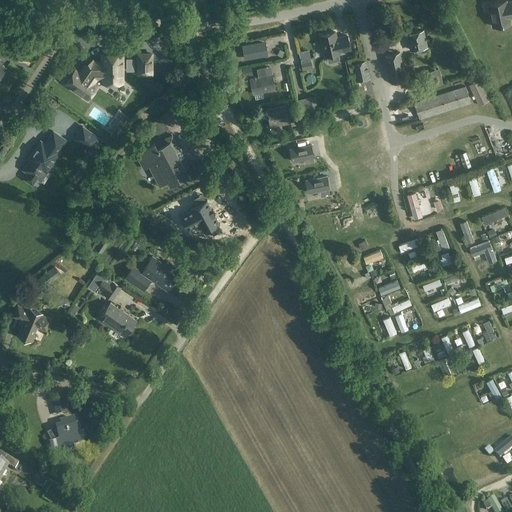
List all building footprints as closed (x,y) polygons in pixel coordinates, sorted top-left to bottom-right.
[(509,16),(511,15),(511,1),(506,3),(506,1),(488,5),(493,26),(510,23),(509,16)] [(382,25),(379,13),(368,16),(371,28),(382,25)] [(407,34),(411,50),(427,46),(423,30),(407,34)] [(335,32),(320,36),(325,56),(328,55),(329,62),(340,60),(338,53),(339,53),(340,52),(350,49),(347,35),(339,37),(337,38),(335,32)] [(263,43),(244,47),(246,56),(265,53),(267,50),(264,48),(266,45),(263,43)] [(305,52),(300,53),(303,69),(309,68),(305,52)] [(384,56),(391,84),(407,80),(400,52),(384,56)] [(123,82),(123,54),(103,54),(103,62),(94,62),(86,66),(80,74),(76,70),(66,83),(88,98),(97,85),(94,83),(97,78),(103,78),(103,82),(107,82),(107,84),(109,86),(117,86),(118,84),(118,82),(123,82)] [(152,54),(139,54),(139,74),(152,74),(152,54)] [(366,60),(352,63),(359,97),(374,94),(366,60)] [(242,69),(243,77),(250,75),(249,68),(242,69)] [(260,77),(251,79),(254,94),(275,89),(272,74),(260,77)] [(479,105),(489,100),(479,80),(469,85),(479,105)] [(420,120),(471,103),(465,86),(414,103),(420,120)] [(320,108),(317,94),(308,96),(312,110),(320,108)] [(266,109),(270,128),(291,124),(290,122),(297,121),(295,110),(287,111),(286,105),(266,109)] [(133,120),(124,114),(110,134),(118,140),(133,120)] [(75,138),(91,149),(99,137),(83,127),(75,138)] [(56,158),(55,156),(66,140),(54,132),(45,144),(41,141),(33,153),(34,154),(24,170),(29,173),(25,179),(33,184),(43,169),(47,172),(56,158)] [(171,185),(186,176),(188,175),(175,151),(180,149),(172,135),(155,144),(155,143),(136,153),(145,168),(150,165),(160,184),(168,180),(171,185)] [(307,158),(308,162),(314,161),(313,157),(314,157),(311,144),(290,149),(293,161),(307,158)] [(498,172),(491,174),(495,197),(502,195),(498,172)] [(327,176),(306,180),(308,193),(322,190),(324,196),(330,195),(328,189),(329,188),(327,176)] [(478,181),(471,183),(477,201),(484,199),(478,181)] [(457,207),(463,206),(459,189),(453,191),(457,207)] [(202,195),(194,199),(197,205),(191,208),(191,209),(192,210),(181,216),(181,215),(180,215),(188,229),(188,228),(199,222),(203,232),(210,229),(213,235),(221,230),(218,225),(220,223),(219,223),(214,214),(215,213),(214,213),(212,210),(213,210),(213,209),(212,210),(207,200),(205,200),(202,195)] [(438,213),(444,211),(438,195),(432,196),(438,213)] [(318,212),(323,224),(337,217),(338,220),(344,218),(342,214),(343,214),(337,202),(318,212)] [(506,212),(483,220),(486,230),(509,221),(506,212)] [(354,251),(359,248),(357,244),(358,244),(352,232),(333,242),(339,254),(352,247),(354,251)] [(447,235),(440,236),(443,247),(449,246),(447,235)] [(97,239),(92,246),(103,253),(109,242),(100,236),(99,236),(97,239)] [(368,246),(366,240),(358,244),(361,249),(368,246)] [(404,257),(423,251),(421,244),(402,250),(404,257)] [(476,257),(491,252),(489,246),(474,251),(476,257)] [(143,291),(147,285),(152,278),(168,289),(172,283),(173,284),(174,284),(177,279),(177,278),(176,277),(176,276),(158,264),(160,261),(153,256),(143,271),(135,266),(130,272),(126,279),(143,291)] [(366,262),(368,268),(386,263),(384,257),(366,262)] [(446,272),(456,268),(452,257),(442,260),(446,272)] [(34,281),(41,290),(61,275),(54,266),(34,281)] [(351,280),(366,272),(364,267),(348,274),(351,280)] [(103,293),(113,300),(122,287),(112,280),(110,284),(103,279),(98,286),(105,291),(103,293)] [(424,289),(426,295),(440,291),(438,285),(424,289)] [(493,290),(496,296),(511,291),(508,285),(493,290)] [(400,286),(383,292),(386,299),(403,293),(400,286)] [(465,301),(459,303),(464,316),(470,314),(465,301)] [(132,326),(136,320),(111,303),(100,318),(126,336),(127,334),(128,335),(129,334),(133,328),(133,327),(132,326)] [(452,303),(435,309),(437,315),(454,310),(452,303)] [(46,330),(51,319),(42,315),(43,314),(30,308),(29,309),(18,305),(14,315),(25,320),(18,335),(31,340),(37,326),(46,330)] [(397,316),(414,311),(413,305),(395,311),(397,316)] [(405,318),(398,321),(405,337),(411,334),(405,318)] [(394,321),(375,328),(377,333),(396,327),(394,321)] [(115,334),(111,340),(122,346),(126,340),(115,334)] [(450,340),(445,342),(452,359),(457,356),(450,340)] [(502,362),(507,360),(501,346),(496,348),(502,362)] [(432,351),(427,353),(431,367),(436,365),(432,351)] [(483,371),(489,368),(482,352),(476,355),(483,371)] [(409,374),(415,372),(408,356),(403,359),(409,374)] [(448,363),(451,372),(458,370),(455,361),(448,363)] [(496,409),(490,411),(497,426),(502,424),(496,409)] [(81,441),(75,418),(60,422),(61,426),(48,434),(53,442),(59,440),(61,446),(81,441)] [(456,425),(450,427),(455,443),(461,441),(456,425)] [(511,436),(494,451),(500,458),(511,447),(511,436)] [(0,479),(9,464),(16,468),(19,463),(6,455),(3,461),(0,459),(0,479)] [(34,483),(44,488),(48,481),(38,475),(34,483)]
